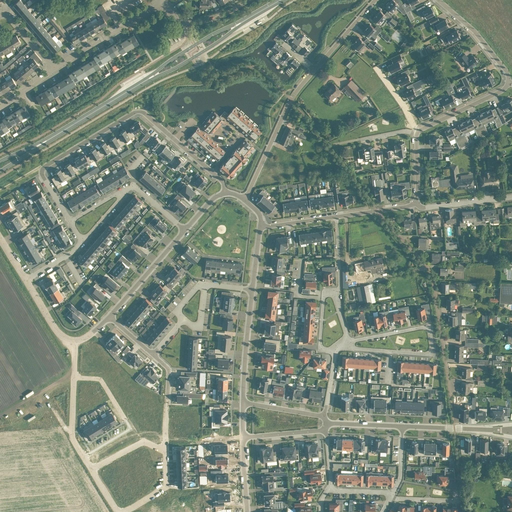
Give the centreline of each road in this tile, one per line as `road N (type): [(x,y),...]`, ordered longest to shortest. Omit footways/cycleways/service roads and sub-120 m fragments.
road 1 (residential): [(41,172),(141,110),(217,176),(224,192)]
road 2 (unclassified): [(449,394),(431,274),(376,210)]
road 3 (residential): [(349,341),(428,327),(431,354),(348,346)]
road 4 (residential): [(83,456),(129,429),(100,377),(74,377)]
road 5 (residential): [(55,70),(162,0)]
